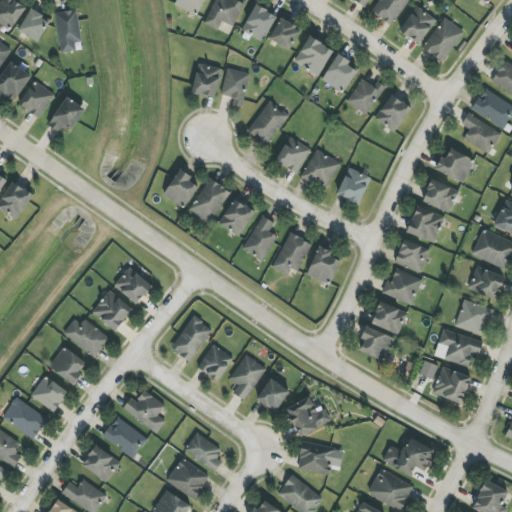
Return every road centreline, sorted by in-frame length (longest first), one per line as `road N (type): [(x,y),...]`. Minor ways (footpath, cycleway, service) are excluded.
road 1 (residential): [(511,465),(335,368),(0,133)]
road 2 (residential): [(314,353),(453,96),(511,14)]
road 3 (residential): [(194,272),(19,511)]
road 4 (residential): [(132,354),(266,450),(219,511)]
road 5 (residential): [(376,249),(271,196),(211,144)]
road 6 (residential): [(431,511),(469,445),(511,338)]
road 7 (residential): [(453,96),(388,46),(304,0)]
